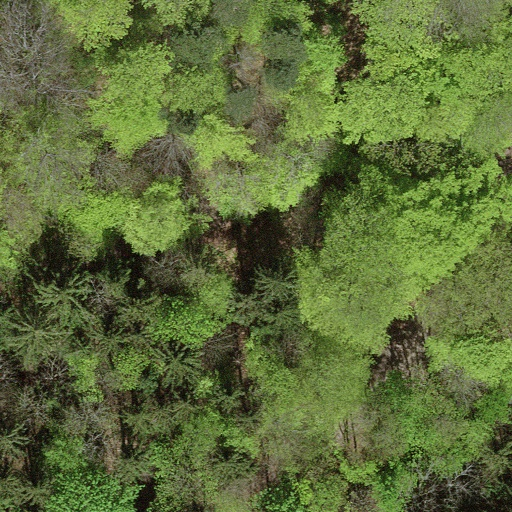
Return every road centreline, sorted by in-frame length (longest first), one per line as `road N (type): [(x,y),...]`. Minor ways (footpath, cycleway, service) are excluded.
road 1 (track): [(483,193),(457,169),(421,160),(372,162),(189,226),(0,266)]
road 2 (track): [(247,511),(301,448),(453,309),(482,268),(494,227),(483,193)]
